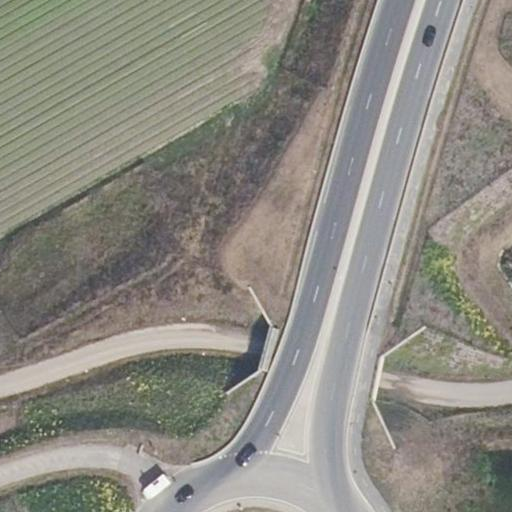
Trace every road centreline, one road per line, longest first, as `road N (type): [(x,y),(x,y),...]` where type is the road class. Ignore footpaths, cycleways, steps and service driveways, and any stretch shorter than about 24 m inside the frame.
road 1 (secondary): [(321,502),(321,422),(331,373),(441,0)]
road 2 (secondary): [(393,0),(285,378),(233,484)]
road 3 (track): [(0,391),(154,343),(200,340),(378,381)]
road 4 (track): [(0,480),(40,466),(114,460),(182,509)]
road 5 (track): [(511,391),(475,395),(378,381)]
